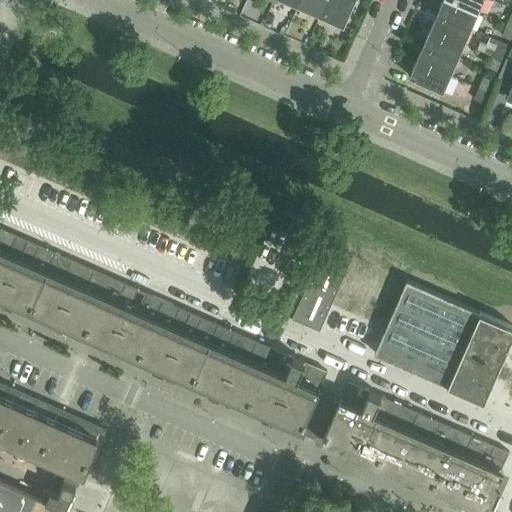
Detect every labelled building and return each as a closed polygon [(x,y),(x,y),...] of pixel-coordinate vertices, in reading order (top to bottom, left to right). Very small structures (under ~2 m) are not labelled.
[(327,0),(300,0),(298,5),(321,15),(327,0)] [(344,25),(355,0),(327,0),(321,15),(344,25)] [(452,0),(442,0),(437,12),(471,27),(479,11),(452,0)] [(452,0),(479,11),(483,0),(452,0)] [(437,12),(430,28),(465,43),(471,27),(437,12)] [(511,33),(511,25),(507,24),(502,35),(510,38),(511,33)] [(430,28),(423,44),(458,59),(465,43),(430,28)] [(423,44),(416,60),(450,75),(458,59),(423,44)] [(497,44),(493,55),(501,59),(506,48),(497,44)] [(501,59),(493,55),(488,66),(496,70),(501,59)] [(511,86),(511,84),(511,61),(506,58),(496,80),(511,86)] [(443,91),(450,75),(416,60),(409,76),(443,91)] [(483,76),(478,87),(486,91),(491,80),(483,76)] [(486,91),(478,87),(473,98),(482,102),(486,91)] [(138,288),(83,264),(0,227),(0,293),(307,429),(322,395),(318,393),(327,371),(294,356),(287,372),(279,369),(286,353),(146,291),(139,307),(131,304),(138,288)] [(325,244),(293,317),(320,329),(352,256),(325,244)] [(511,325),(407,280),(380,340),(375,353),(484,401),(511,338),(511,325)] [(509,451),(403,404),(390,399),(383,415),(375,411),(382,395),(348,380),(339,402),(334,400),(319,434),(485,507),(509,451)] [(98,437),(0,394),(0,446),(79,481),(98,437)] [(66,507),(42,497),(14,484),(12,484),(0,478),(0,511),(64,511),(67,508),(66,507)] [(46,487),(42,497),(66,507),(67,508),(77,485),(64,480),(60,489),(59,493),(46,487)]
